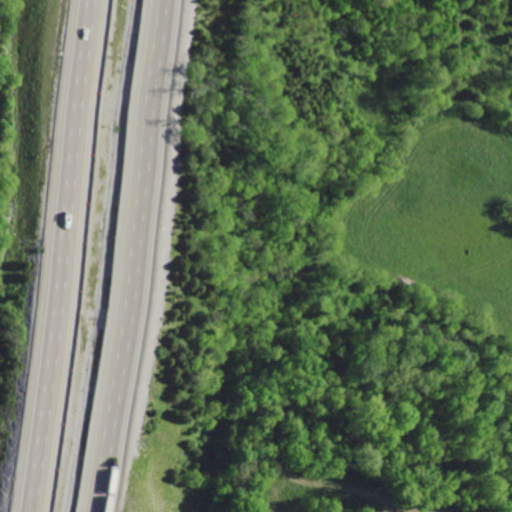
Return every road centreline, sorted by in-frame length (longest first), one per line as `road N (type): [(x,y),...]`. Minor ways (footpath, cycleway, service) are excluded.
road 1 (motorway): [(108,511),(177,0)]
road 2 (motorway): [(83,0),(23,511)]
